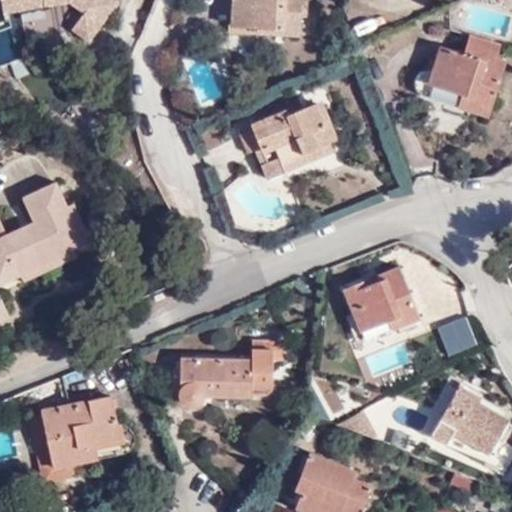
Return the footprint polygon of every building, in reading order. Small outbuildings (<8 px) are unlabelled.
[(23,0),(55,0),(69,3),(84,14),(72,30),(88,42),(116,4),(111,0),(0,0),(3,14),(14,12),(14,1),(23,0)] [(14,12),(69,3),(55,0),(23,0),(14,1),(14,12)] [(232,0),(231,29),(253,30),(253,21),(261,21),(260,31),(282,32),(282,37),(302,38),(303,18),(307,18),(307,0),(232,0)] [(491,65),(494,58),(498,45),(467,35),(461,55),(491,65)] [(504,61),(494,58),(491,65),(461,55),(439,48),(427,85),(459,95),(455,108),(485,118),(504,61)] [(311,102),(327,140),(338,135),(322,97),(311,102)] [(287,112),(253,127),(239,133),(247,152),(255,149),(268,177),(292,168),(287,157),(327,140),(311,102),(287,112)] [(249,120),(253,127),(287,112),(284,105),(249,120)] [(214,121),(197,128),(207,149),(223,142),(214,121)] [(287,157),(292,168),(332,151),(327,140),(287,157)] [(0,288),(21,281),(24,286),(78,259),(76,255),(93,248),(74,206),(68,209),(56,182),(22,195),(33,225),(6,237),(0,222),(0,288)] [(366,290),(363,283),(341,294),(359,334),(397,314),(404,327),(420,319),(394,267),(375,277),(378,284),(366,290)] [(375,277),(363,283),(366,290),(378,284),(375,277)] [(279,341),(246,340),(246,357),(175,357),(173,392),(176,402),(182,407),(192,407),(198,402),(201,396),(263,393),(267,389),(268,358),(279,358),(279,341)] [(456,389),(432,433),(447,442),(453,431),(489,452),(486,458),(506,467),(511,456),(511,444),(499,435),(509,418),(456,389)] [(112,397),(42,411),(52,465),(79,460),(76,446),(120,437),(112,397)] [(360,410),(338,422),(342,424),(344,423),(362,414),(360,410)] [(79,460),(52,465),(42,411),(30,413),(44,481),(82,473),(79,460)] [(342,424),(376,438),(362,414),(344,423),(342,424)] [(387,440),(405,448),(411,435),(392,427),(387,440)] [(447,442),(486,458),(489,452),(453,431),(447,442)] [(120,437),(76,446),(79,460),(123,451),(120,437)] [(354,471),(307,452),(295,477),(305,482),(292,509),(298,511),(313,511),(315,508),(324,511),(358,511),(369,489),(350,481),(354,471)]
